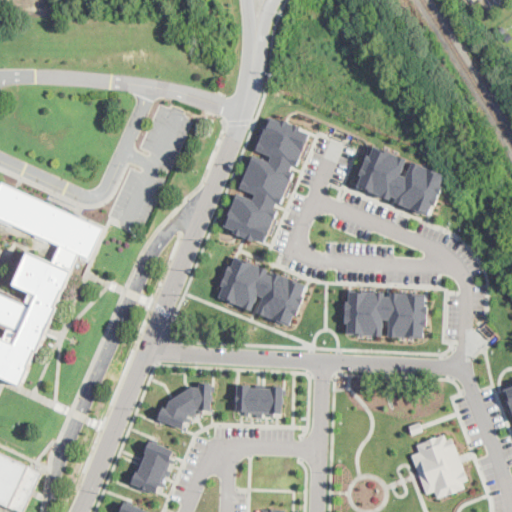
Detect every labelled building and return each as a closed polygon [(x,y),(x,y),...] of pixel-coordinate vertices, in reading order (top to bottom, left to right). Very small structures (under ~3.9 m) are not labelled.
[(507,30),(502,35),(497,31),(502,25),(507,30)] [(271,115),(281,119),(282,117),(303,126),(302,128),(311,132),(298,165),(294,164),(292,169),(296,171),(282,203),(278,202),(277,206),(276,208),(280,209),(266,241),(255,237),(254,240),(235,232),(236,229),(225,225),(239,192),(254,198),(257,193),(241,186),(255,153),(271,160),(273,155),(258,148),(271,115)] [(375,144),(408,157),(402,173),(408,175),(414,160),(446,173),(442,184),(445,185),(437,205),(433,203),(429,214),(397,201),(399,197),(393,194),(392,198),(359,185),(363,174),(361,173),(369,153),(371,154),(375,144)] [(81,217),(105,229),(91,259),(82,255),(65,291),(64,291),(58,305),(61,307),(40,353),(37,352),(31,366),(32,367),(23,386),(0,375),(0,336),(6,339),(11,330),(0,325),(0,287),(29,301),(32,292),(15,285),(30,252),(53,262),(61,246),(50,241),(49,244),(36,237),(37,235),(15,225),(13,227),(0,221),(0,220),(1,219),(0,218),(0,188),(3,182),(81,217)] [(270,268),(268,272),(273,274),(275,270),(307,284),(303,294),(306,295),(298,315),(295,314),(291,325),(258,311),(265,296),(263,295),(259,293),(253,309),(220,295),(224,285),(222,284),(230,265),(232,266),(237,255),(270,268)] [(392,295),(392,291),(427,293),(427,304),(431,304),(430,313),(429,313),(429,318),(430,318),(429,325),(426,325),(425,337),(390,334),(391,318),(385,318),(384,335),(348,333),(349,321),(346,321),(346,313),(347,313),(347,300),(350,300),(351,288),(386,290),(386,295),(392,295)] [(214,383),(213,409),(204,408),(204,413),(201,413),(201,408),(199,408),(196,410),(198,412),(193,415),(191,413),(190,413),(189,416),(192,417),(191,421),(187,420),(184,427),(175,424),(175,425),(166,421),(166,423),(161,421),(161,418),(160,418),(160,415),(163,407),(167,409),(171,400),(193,385),(200,385),(201,382),(214,383)] [(272,386),(272,385),(285,386),(284,412),(275,412),(275,416),(271,416),(271,413),(264,413),(264,416),(258,416),(258,412),(250,412),(250,414),(246,414),(247,410),(238,410),(238,402),(236,402),(236,391),(239,391),(239,383),(252,383),(252,386),(272,386)] [(425,430),(414,434),(411,425),(422,420),(425,430)] [(446,433),(448,438),(454,436),(470,479),(464,481),(467,486),(439,497),(436,490),(428,493),(413,454),(421,450),(418,443),(437,435),(438,436),(446,433)] [(152,439),(176,449),(173,455),(177,456),(174,462),(172,461),(169,468),(173,470),(170,476),(167,474),(164,481),(166,482),(165,486),(161,485),(158,492),(151,489),(150,492),(139,487),(140,485),(133,482),(138,469),(140,470),(142,466),(139,465),(143,455),(146,456),(148,452),(147,451),(147,449),(146,449),(150,441),(151,441),(152,439)] [(32,500),(26,511),(24,511),(0,500),(0,452),(45,473),(32,500)] [(152,510),(150,511),(121,511),(122,510),(121,509),(124,502),(126,503),(129,499),(152,510)]
